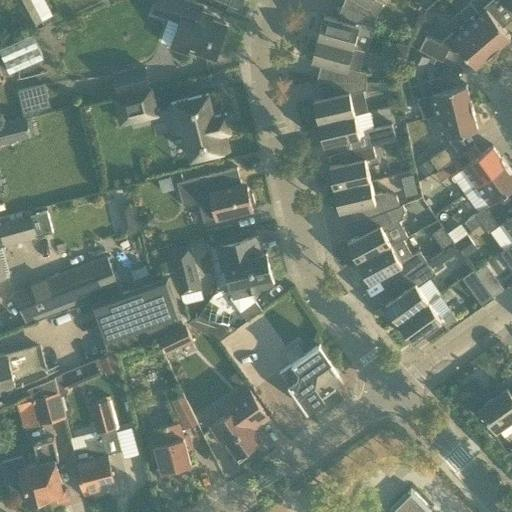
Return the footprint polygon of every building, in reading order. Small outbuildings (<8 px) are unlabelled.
[(42,0),(19,0),(29,26),(50,19),(42,0)] [(156,0),(153,11),(180,20),(171,46),(187,52),(188,48),(216,57),(217,52),(222,52),(224,43),(221,40),(226,25),(199,16),(202,6),(185,0),(156,0)] [(378,0),(360,0),(364,2),(360,13),(378,20),(382,22),(383,18),(378,16),(384,3),(378,0)] [(459,12),(493,51),(510,36),(497,21),(487,9),(481,14),(470,2),(459,12)] [(476,66),(493,51),(459,12),(453,17),(453,32),(440,42),(426,35),(419,49),(442,61),(449,48),(452,50),(455,51),(456,51),(459,50),(461,48),(476,66)] [(317,38),(353,47),(359,25),(373,30),(378,20),(360,13),(355,24),(323,16),(317,38)] [(0,60),(7,75),(42,59),(29,32),(0,45),(0,60)] [(348,68),(353,47),(317,38),(312,60),(339,67),(339,81),(366,81),(366,72),(348,68)] [(419,78),(429,58),(412,49),(406,61),(408,62),(404,70),(419,78)] [(117,93),(149,84),(145,67),(113,76),(117,93)] [(431,94),(437,115),(472,107),(466,85),(443,90),(439,77),(421,81),(425,96),(431,94)] [(319,123),(355,114),(350,93),(366,89),(366,81),(339,81),(342,94),(313,100),(319,123)] [(18,90),(24,117),(51,111),(45,84),(18,90)] [(150,88),(116,96),(123,123),(156,116),(150,88)] [(207,94),(171,104),(178,131),(183,130),(191,159),(229,149),(226,136),(231,135),(225,113),(213,117),(207,94)] [(477,129),(472,107),(437,115),(442,138),(477,129)] [(360,136),(355,114),(319,123),(324,145),(344,140),(360,136)] [(0,142),(31,136),(27,119),(0,125),(0,142)] [(396,140),(392,124),(365,130),(366,135),(360,136),(344,140),(347,151),(373,145),(396,140)] [(445,165),(453,160),(459,155),(451,143),(429,159),(438,170),(445,165)] [(334,189),(370,180),(365,159),(376,157),(373,145),(347,151),(350,162),(329,166),(334,189)] [(506,163),(492,145),(476,157),(459,169),(453,160),(445,165),(438,170),(434,173),(441,181),(451,174),(452,178),(454,181),(457,182),(465,193),(477,185),(506,163)] [(511,187),(511,172),(506,163),(477,185),(489,202),(490,203),(493,201),(503,194),(511,187)] [(249,192),(247,187),(246,182),(241,183),(237,167),(177,182),(183,204),(199,200),(204,221),(217,218),(217,219),(253,210),(252,206),(255,203),(252,193),(249,192)] [(170,177),(159,180),(162,191),(173,188),(170,177)] [(365,218),(400,205),(397,195),(381,192),(374,194),(370,180),(334,189),(339,211),(361,206),(365,218)] [(489,202),(482,208),(465,221),(471,230),(481,222),(482,223),(499,211),(493,201),(490,203),(489,202)] [(348,242),(359,262),(408,236),(398,220),(401,219),(405,209),(402,204),(400,205),(365,218),(370,230),(348,242)] [(36,236),(54,231),(48,210),(0,223),(0,227),(5,245),(36,236)] [(511,214),(505,219),(499,211),(482,223),(488,232),(503,221),(510,231),(511,233),(511,214)] [(134,217),(121,220),(125,234),(137,231),(134,217)] [(402,279),(428,263),(420,251),(412,255),(403,239),(408,236),(359,262),(369,282),(395,269),(402,279)] [(237,241),(216,246),(222,270),(227,269),(233,295),(230,297),(240,312),(247,321),(262,310),(255,301),(253,292),(259,291),(258,288),(274,284),(269,262),(264,263),(261,254),(260,254),(256,237),(237,241)] [(511,242),(502,250),(511,263),(511,242)] [(181,294),(201,289),(190,246),(170,251),(181,294)] [(26,323),(115,288),(118,287),(106,257),(14,293),(26,323)] [(399,323),(429,301),(418,287),(436,274),(428,263),(402,279),(409,288),(386,305),(399,323)] [(473,269),(462,277),(483,306),(494,297),(484,284),(473,269)] [(110,354),(182,325),(185,324),(187,323),(174,272),(162,277),(163,280),(118,297),(117,295),(92,303),(110,354)] [(495,276),(484,284),(494,297),(504,288),(495,276)] [(429,301),(399,323),(412,342),(442,321),(446,327),(457,319),(446,303),(439,294),(429,301)] [(185,324),(182,325),(159,336),(167,353),(193,340),(185,324)] [(0,353),(0,398),(47,380),(46,374),(49,373),(41,343),(0,353)] [(319,343),(303,355),(279,371),(307,411),(308,411),(307,408),(335,388),(335,387),(334,387),(333,385),(334,377),(336,375),(337,376),(338,375),(318,346),(320,344),(319,343)] [(66,388),(100,373),(95,361),(61,376),(66,388)] [(237,372),(229,377),(236,387),(243,382),(237,372)] [(61,375),(55,377),(59,391),(58,392),(59,396),(66,393),(67,390),(66,388),(61,376),(61,375)] [(34,398),(41,422),(65,416),(59,396),(58,392),(59,391),(55,377),(47,380),(15,393),(17,402),(34,398)] [(168,401),(173,411),(175,410),(178,422),(151,429),(155,445),(150,446),(153,459),(158,457),(162,472),(191,465),(187,450),(192,448),(189,436),(184,437),(182,429),(197,422),(184,393),(179,383),(163,390),(168,401)] [(511,422),(511,394),(507,388),(480,407),(496,429),(510,420),(511,422)] [(257,401),(249,389),(223,407),(228,414),(211,425),(223,443),(226,441),(237,456),(260,440),(252,429),(268,417),(257,401)] [(89,403),(97,433),(117,427),(109,398),(89,403)] [(115,485),(110,466),(107,453),(106,453),(102,436),(87,440),(88,445),(73,449),(85,494),(115,485)] [(54,437),(33,442),(38,461),(25,465),(22,455),(1,461),(7,481),(23,477),(29,501),(57,494),(58,501),(68,498),(66,489),(63,490),(55,459),(60,458),(54,437)] [(429,511),(432,509),(411,487),(390,508),(392,511),(391,511),(429,511)]
